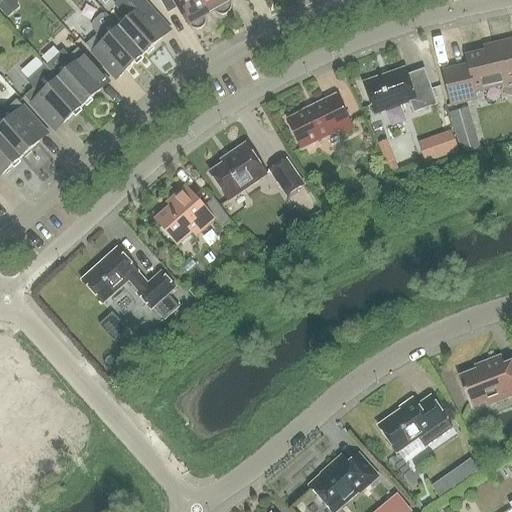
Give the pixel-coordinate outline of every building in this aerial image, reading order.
[(0,10),(5,16),(17,4),(13,0),(3,0),(0,3),(0,10)] [(144,56),(171,31),(142,0),(121,0),(116,5),(130,20),(119,29),(144,56)] [(210,15),(201,0),(160,0),(169,14),(179,8),(190,26),(192,28),(192,29),(193,29),(194,30),(195,30),(196,30),(196,31),(197,31),(198,31),(199,31),(200,31),(201,30),(202,30),(203,29),(204,29),(204,28),(205,28),(205,27),(206,27),(206,26),(207,25),(207,24),(207,23),(207,22),(207,21),(207,20),(207,19),(207,18),(206,17),(210,15)] [(231,12),(231,11),(232,11),(232,10),(232,9),(233,8),(233,7),(233,6),(232,6),(232,5),(232,4),(231,2),(232,2),(230,0),(201,0),(210,15),(215,12),(217,13),(217,14),(218,14),(218,15),(219,15),(220,16),(221,16),(222,16),(223,16),(224,16),(225,16),(226,16),(227,16),(227,15),(228,15),(229,15),(229,14),(230,14),(230,13),(231,12)] [(144,56),(119,29),(107,15),(104,14),(101,15),(93,22),(92,26),(93,30),(98,35),(86,45),(117,80),(144,56)] [(475,92),(502,86),(503,91),(507,95),(511,96),(511,40),(492,45),(493,50),(466,57),(468,66),(444,72),(452,106),(477,100),(475,92)] [(109,83),(78,49),(69,57),(64,51),(46,67),(82,107),(109,83)] [(82,107),(46,67),(45,66),(28,82),(34,89),(25,97),(56,131),(82,107)] [(432,88),(414,94),(406,69),(364,84),(375,114),(410,102),(414,114),(438,105),(432,88)] [(288,120),(287,120),(302,150),(319,141),(320,137),(339,128),(342,134),(353,129),(336,95),(307,110),(303,112),(304,114),(289,121),(288,120)] [(0,135),(21,159),(48,135),(17,100),(6,111),(1,106),(0,105),(0,135)] [(467,153),(485,148),(473,106),(454,111),(467,153)] [(430,162),(464,150),(456,128),(422,140),(430,162)] [(0,177),(21,159),(0,135),(0,177)] [(387,140),(378,144),(390,175),(399,171),(387,140)] [(229,201),(267,175),(247,145),(222,162),(224,165),(211,174),(229,201)] [(305,186),(288,161),(271,172),(288,198),(305,186)] [(203,207),(186,188),(175,198),(178,202),(156,221),(178,245),(199,226),(202,229),(214,220),(221,228),(230,220),(214,198),(203,207)] [(118,249),(82,281),(103,305),(128,282),(139,294),(138,295),(152,310),(153,309),(168,296),(176,288),(162,273),(149,285),(138,273),(139,273),(118,249)] [(196,286),(189,292),(197,302),(198,302),(208,294),(201,286),(198,289),(196,286)] [(168,296),(153,309),(164,321),(179,308),(168,296)] [(122,338),(133,326),(115,311),(105,323),(122,338)] [(511,362),(504,366),(501,357),(482,365),(483,368),(459,378),(471,408),(491,400),(493,404),(511,395),(511,362)] [(378,426),(397,454),(418,439),(425,449),(453,429),(431,397),(418,406),(413,399),(400,408),(402,410),(378,426)] [(324,477),(311,489),(331,511),(333,511),(365,484),(367,488),(379,477),(362,458),(351,468),(342,456),(321,474),(324,477)] [(472,461),(460,468),(468,480),(480,472),(472,461)] [(298,510),(301,511),(325,511),(328,508),(307,495),(298,510)] [(409,511),(396,495),(382,507),(385,511),(409,511)]
